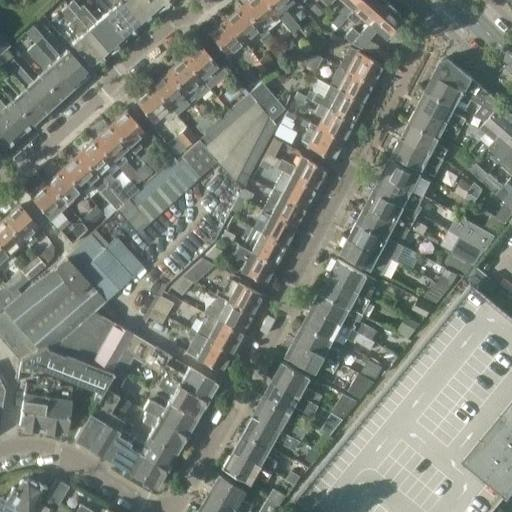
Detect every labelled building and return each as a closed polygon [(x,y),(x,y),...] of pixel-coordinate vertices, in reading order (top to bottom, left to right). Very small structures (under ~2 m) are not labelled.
[(125,40),(125,39),(103,14),(99,18),(87,5),(85,7),(78,0),(75,0),(68,7),(109,54),(125,40)] [(102,0),(110,8),(103,14),(125,39),(141,25),(119,0),(102,0)] [(119,0),(141,25),(158,11),(148,0),(119,0)] [(148,0),(158,11),(158,12),(171,0),(148,0)] [(274,29),(283,22),(264,0),(250,0),(242,7),(265,36),(269,33),(263,26),(268,22),(274,29)] [(264,0),(283,22),(291,32),(298,25),(284,8),(292,1),(291,0),(264,0)] [(319,0),(318,0),(311,8),(319,16),(327,8),(319,0)] [(361,0),(340,0),(345,3),(332,17),(334,19),(339,24),(347,16),(361,0)] [(362,18),(369,25),(388,3),(383,0),(361,0),(347,16),(356,24),(362,18)] [(403,17),(388,3),(369,25),(353,43),(361,49),(377,31),(385,38),(403,17)] [(71,42),(94,68),(109,54),(68,7),(65,10),(73,19),(67,24),(77,36),(71,42)] [(242,7),(225,21),(243,42),(256,32),(262,39),(265,36),(242,7)] [(249,49),(243,42),(225,21),(209,34),(227,56),(240,46),(245,52),(249,49)] [(352,28),(344,37),(350,43),(351,44),(359,34),(352,28)] [(321,33),(303,49),(313,53),(313,54),(313,53),(316,54),(330,40),(321,33)] [(36,42),(74,85),(88,73),(65,49),(59,54),(43,36),(36,42)] [(45,66),(38,73),(60,98),(74,85),(36,42),(29,49),(45,66)] [(302,47),(298,42),(291,48),(295,53),(302,47)] [(199,44),(184,58),(208,85),(223,71),(199,44)] [(347,46),(337,66),(372,84),(382,64),(347,46)] [(4,48),(0,51),(0,69),(12,58),(4,48)] [(374,55),(384,60),(387,53),(378,49),(377,48),(374,55)] [(294,57),(307,64),(313,53),(303,49),(294,57)] [(313,54),(313,53),(307,64),(306,66),(315,71),(322,58),(316,54),(313,53),(313,54)] [(268,55),(259,62),(265,69),(274,62),(268,55)] [(208,85),(184,58),(168,72),(193,99),(208,85)] [(485,121),(500,103),(490,94),(472,78),(471,77),(448,58),(441,60),(433,74),(464,89),(470,99),(481,105),(473,115),(485,121)] [(31,79),(13,59),(5,66),(46,111),(60,98),(38,73),(31,79)] [(259,62),(254,66),(260,73),(265,69),(259,62)] [(10,99),(32,124),(46,111),(5,66),(0,71),(0,75),(16,93),(10,99)] [(260,75),(253,66),(244,73),(252,82),(260,75)] [(362,103),(372,84),(337,66),(327,85),(362,103)] [(185,106),(193,99),(168,72),(151,86),(170,107),(176,101),(183,108),(185,106)] [(464,89),(433,74),(425,90),(456,105),(464,89)] [(242,87),(237,81),(223,93),(221,91),(215,96),(222,104),(242,87)] [(283,108),(281,105),(260,81),(248,92),(271,119),(283,108)] [(317,104),(352,122),(362,103),(327,85),(320,81),(310,100),(317,104)] [(170,107),(151,86),(134,101),(153,122),(161,115),(167,122),(176,115),(170,107)] [(456,105),(425,90),(425,91),(424,91),(417,105),(461,127),(466,118),(453,111),(456,105)] [(275,124),(271,119),(248,92),(218,116),(214,121),(205,129),(207,131),(196,141),(174,159),(119,209),(139,230),(217,162),(242,188),(258,158),(275,124)] [(295,99),(304,104),(308,96),(299,92),(295,99)] [(0,116),(18,136),(32,124),(10,99),(3,104),(0,100),(0,116)] [(202,132),(205,129),(214,121),(204,111),(193,99),(185,106),(195,118),(192,120),(202,132)] [(485,121),(479,128),(472,135),(478,140),(470,149),(479,156),(485,150),(511,117),(511,112),(500,103),(485,121)] [(316,126),(342,140),(352,122),(317,104),(316,105),(317,105),(316,108),(323,111),(316,126)] [(461,127),(417,105),(409,121),(439,137),(443,131),(455,137),(461,127)] [(209,106),(204,111),(214,121),(218,116),(209,106)] [(137,143),(146,135),(126,111),(110,126),(130,149),(134,154),(141,147),(137,143)] [(287,111),(281,123),(275,135),(291,144),(297,132),(291,129),(297,116),(287,111)] [(0,143),(4,148),(18,136),(0,116),(0,143)] [(511,143),(511,117),(485,150),(497,161),(511,143)] [(439,137),(409,121),(401,136),(444,159),(448,151),(435,145),(439,137)] [(342,140),(316,126),(309,123),(301,139),(306,144),(309,146),(308,147),(332,159),(342,140)] [(463,130),(472,135),(479,128),(467,123),(463,130)] [(93,141),(113,163),(130,182),(133,185),(140,179),(125,163),(127,161),(122,156),(130,149),(110,126),(93,141)] [(184,147),(195,138),(188,129),(171,144),(178,152),(184,147)] [(401,136),(393,152),(436,175),(444,159),(401,136)] [(272,165),(277,156),(283,144),(273,138),(261,159),(272,165)] [(122,204),(129,196),(137,189),(133,185),(130,182),(122,189),(105,171),(113,163),(93,141),(77,156),(122,204)] [(511,171),(511,143),(497,161),(511,173),(511,171)] [(151,149),(139,159),(151,172),(162,162),(151,149)] [(63,169),(83,191),(91,184),(115,211),(122,204),(77,156),(63,169)] [(290,175),(315,188),(325,170),(300,157),(295,166),(277,156),(272,165),(290,175)] [(390,158),(381,174),(424,197),(429,187),(417,180),(420,174),(390,158)] [(268,172),(272,165),(261,159),(257,166),(268,172)] [(482,181),(488,174),(474,162),(468,169),(482,181)] [(63,169),(47,183),(67,206),(79,194),(85,200),(88,197),(83,191),(63,169)] [(482,181),(497,194),(511,179),(504,173),(497,180),(489,173),(488,174),(482,181)] [(424,197),(381,174),(373,190),(404,207),(419,215),(423,208),(420,206),(424,197)] [(275,186),(273,190),(305,207),(315,188),(290,175),(282,190),(275,186)] [(461,178),(454,192),(464,197),(474,203),(477,197),(468,191),(471,185),(461,178)] [(32,197),(31,198),(71,243),(87,228),(67,206),(47,183),(44,181),(30,194),(32,197)] [(253,195),(242,188),(237,196),(249,202),(253,195)] [(273,190),(263,209),(295,226),(305,207),(273,190)] [(373,190),(365,206),(396,223),(401,212),(404,207),(373,190)] [(249,202),(237,196),(230,209),(242,216),(249,202)] [(31,233),(38,226),(20,205),(3,220),(22,241),(28,247),(34,242),(28,236),(31,233)] [(96,206),(85,216),(92,225),(104,215),(96,206)] [(396,223),(365,206),(357,221),(388,238),(391,231),(403,237),(407,228),(396,223)] [(253,228),(285,245),(295,226),(263,209),(253,228)] [(491,213),(483,229),(496,236),(507,223),(491,213)] [(496,236),(483,229),(468,221),(455,214),(447,230),(453,234),(484,250),(496,236)] [(3,220),(0,222),(0,249),(11,262),(15,259),(10,252),(22,241),(3,220)] [(357,221),(348,237),(390,260),(394,262),(399,251),(396,250),(385,244),(388,238),(357,221)] [(253,228),(243,247),(274,264),(285,245),(253,228)] [(233,235),(224,230),(221,236),(229,241),(233,235)] [(473,264),(484,250),(453,234),(445,248),(451,252),(473,264)] [(340,253),(383,275),(390,260),(348,237),(340,253)] [(52,243),(41,253),(48,261),(56,254),(54,246),(52,243)] [(203,255),(217,263),(223,252),(213,246),(203,255)] [(240,269),(265,282),(274,264),(243,247),(241,246),(237,254),(245,259),(240,269)] [(11,262),(0,249),(0,260),(2,259),(8,265),(11,262)] [(69,253),(65,256),(78,271),(104,300),(140,267),(128,253),(117,263),(103,249),(82,267),(69,253)] [(446,262),(462,272),(465,274),(473,264),(451,252),(446,262)] [(28,339),(37,350),(45,347),(50,349),(94,309),(98,306),(104,300),(78,271),(65,256),(43,276),(20,294),(3,309),(11,318),(19,329),(28,339)] [(29,278),(38,270),(44,265),(37,257),(22,270),(29,278)] [(374,287),(377,280),(337,259),(329,275),(372,298),(374,294),(377,288),(374,287)] [(436,284),(447,290),(455,278),(458,275),(458,274),(445,268),(443,271),(436,284)] [(223,295),(217,298),(250,315),(261,294),(246,286),(249,281),(235,274),(233,279),(229,277),(223,288),(220,286),(217,292),(223,295)] [(329,275),(320,291),(364,314),(372,298),(329,275)] [(182,276),(170,288),(181,295),(193,282),(182,276)] [(15,295),(16,297),(20,294),(16,289),(22,284),(18,279),(8,287),(15,295)] [(447,290),(431,282),(424,297),(436,303),(447,290)] [(364,314),(320,291),(312,307),(354,330),(356,326),(354,325),(357,319),(360,321),(364,314)] [(511,321),(507,324),(498,308),(462,295),(460,294),(293,496),(312,511),(489,511),(511,485),(511,321)] [(160,295),(153,309),(165,316),(172,301),(160,295)] [(205,312),(208,314),(241,332),(250,315),(217,298),(215,304),(208,307),(205,312)] [(431,306),(418,298),(412,309),(425,316),(431,306)] [(312,307),(303,322),(336,340),(339,333),(356,343),(357,341),(371,348),(375,341),(372,340),(358,332),(354,330),(312,307)] [(0,327),(11,318),(3,309),(0,311),(0,327)] [(50,349),(90,364),(111,371),(112,369),(123,351),(134,333),(94,309),(50,349)] [(153,309),(149,317),(161,323),(165,316),(153,309)] [(241,332),(208,314),(205,320),(204,319),(196,333),(231,351),(241,332)] [(419,323),(405,315),(395,333),(407,339),(419,323)] [(0,327),(0,338),(3,342),(19,329),(11,318),(0,327)] [(336,340),(303,322),(294,338),(339,361),(341,357),(338,356),(341,351),(332,346),(336,340)] [(363,322),(358,332),(372,340),(377,330),(363,322)] [(3,342),(12,352),(28,339),(19,329),(3,342)] [(231,351),(196,333),(190,330),(187,335),(193,338),(186,351),(221,370),(231,351)] [(171,355),(155,346),(134,333),(123,351),(135,358),(160,374),(171,355)] [(286,354),(317,371),(320,365),(335,372),(341,362),(339,361),(294,338),(286,354)] [(12,352),(21,362),(21,359),(37,350),(28,339),(12,352)] [(45,347),(37,350),(21,359),(21,362),(20,366),(42,368),(96,390),(92,397),(96,400),(105,387),(113,372),(111,371),(90,364),(50,349),(45,347)] [(123,351),(112,369),(128,379),(131,375),(126,372),(135,358),(123,351)] [(367,359),(360,372),(374,380),(382,367),(367,359)] [(305,387),(311,377),(283,361),(272,380),(318,405),(323,396),(305,387)] [(186,375),(180,385),(206,400),(216,383),(189,366),(184,374),(186,375)] [(132,402),(132,401),(120,394),(128,379),(112,369),(111,371),(113,372),(105,387),(120,395),(132,402)] [(362,398),(374,380),(360,372),(349,391),(362,398)] [(172,394),(168,402),(196,417),(206,400),(180,385),(163,375),(157,385),(172,394)] [(25,382),(23,401),(19,426),(23,427),(25,429),(30,430),(32,428),(42,430),(49,378),(37,376),(37,384),(25,382)] [(49,378),(42,430),(65,433),(71,387),(60,385),(60,379),(49,378)] [(272,380),(263,397),(291,413),(294,407),(312,416),(318,405),(272,380)] [(89,412),(78,433),(74,439),(104,456),(128,470),(136,456),(134,455),(136,452),(127,447),(130,442),(126,440),(129,435),(134,425),(110,412),(113,407),(120,395),(105,387),(96,400),(89,412)] [(132,402),(120,395),(113,407),(125,414),(132,402)] [(342,395),(331,412),(344,418),(356,403),(342,395)] [(291,413),(263,397),(253,415),(292,436),(301,441),(306,430),(287,420),(291,413)] [(196,417),(168,402),(164,409),(149,400),(142,410),(145,411),(186,435),(196,417)] [(186,435),(145,411),(144,414),(146,416),(142,421),(152,427),(147,435),(176,452),(186,435)] [(331,412),(320,430),(330,435),(344,418),(331,412)] [(243,432),(271,448),(276,439),(296,450),(301,441),(292,436),(253,415),(243,432)] [(333,437),(330,435),(320,430),(317,435),(320,437),(312,448),(321,453),(333,437)] [(243,432),(233,450),(273,472),(278,462),(267,456),(271,448),(243,432)] [(127,447),(136,452),(166,469),(176,452),(147,435),(142,442),(129,435),(126,440),(130,442),(127,447)] [(269,480),(273,472),(233,450),(224,467),(251,482),(256,474),(269,480)] [(166,469),(136,452),(134,455),(136,456),(128,470),(128,471),(156,487),(166,469)] [(292,471),(287,479),(294,484),(300,476),(292,471)] [(220,474),(209,492),(243,511),(250,511),(251,511),(249,510),(252,504),(243,498),(248,490),(220,474)] [(16,488),(13,486),(0,507),(0,511),(30,511),(33,509),(37,501),(46,486),(37,481),(36,483),(28,477),(22,479),(16,488)] [(60,504),(70,486),(57,478),(46,495),(60,504)] [(268,496),(282,504),(286,498),(272,490),(268,496)] [(243,511),(209,492),(200,508),(206,511),(243,511)] [(274,511),(278,508),(280,505),(281,506),(282,504),(268,496),(258,511),(274,511)] [(48,511),(51,508),(37,501),(33,509),(37,511),(48,511)]
